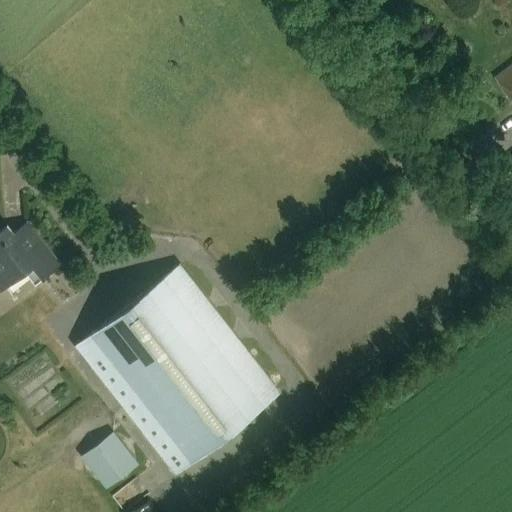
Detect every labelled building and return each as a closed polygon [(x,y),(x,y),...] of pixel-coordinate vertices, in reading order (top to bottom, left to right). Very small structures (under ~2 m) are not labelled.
[(511,65),(496,78),(511,98),(511,65)] [(511,164),(508,159),(496,169),(504,180),(511,189),(511,164)] [(35,285),(60,265),(26,222),(13,233),(7,225),(0,230),(0,291),(25,272),(35,285)] [(175,473),(279,392),(179,265),(75,346),(175,473)] [(8,374),(26,409),(69,386),(50,351),(8,374)] [(114,488),(146,462),(119,429),(87,454),(114,488)]
